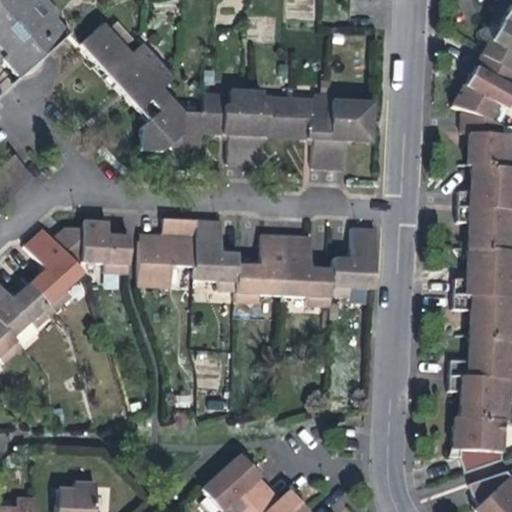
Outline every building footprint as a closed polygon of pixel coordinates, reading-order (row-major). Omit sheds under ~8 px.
[(43,0),(0,0),(0,66),(3,64),(0,61),(3,58),(0,54),(0,0),(34,0),(52,20),(54,12),(43,0)] [(66,35),(52,20),(34,0),(0,0),(0,54),(3,58),(0,61),(3,64),(16,80),(66,35)] [(511,390),(511,284),(510,284),(511,235),(511,167),(510,168),(510,161),(511,137),(507,137),(507,126),(487,123),(494,110),(501,113),(510,96),(503,91),(509,82),(504,78),(511,62),(511,16),(504,14),(500,22),(478,63),(461,95),(449,116),(458,117),(458,134),(470,135),(470,148),(468,166),(470,175),(473,180),(473,187),(472,192),(473,196),(469,195),(455,195),(454,208),(454,228),(471,228),(470,237),(467,246),(466,248),(465,251),(465,256),(469,267),(468,279),(451,278),(450,310),(473,311),(473,321),(468,334),(467,337),(468,342),(471,353),(471,363),(448,361),(447,380),(446,393),(463,393),(462,403),(459,419),(446,419),(445,447),(453,449),(453,453),(453,460),(459,473),(493,462),(495,421),(505,422),(506,390),(511,390)] [(370,143),(371,105),(328,103),(328,97),(312,96),(312,102),(260,99),(260,94),(227,91),(227,98),(200,96),(199,115),(181,114),(160,91),(171,80),(139,46),(128,56),(100,26),(75,47),(145,124),(137,128),(136,153),(159,154),(166,148),(177,148),(197,149),(198,136),(219,136),(225,137),(224,164),(257,166),(257,152),(258,138),(310,140),(310,153),(309,169),(325,170),(340,170),(341,156),(342,142),(370,143)] [(0,165),(0,205),(7,200),(31,178),(10,156),(1,165),(0,165)] [(135,242),(134,289),(168,290),(169,267),(192,268),(190,283),(212,284),(211,292),(232,293),(232,303),(254,305),(255,297),(280,298),(305,300),(305,307),(327,308),(327,300),(345,301),(346,291),(371,292),(374,232),(348,231),(348,243),(347,261),(329,260),(329,270),(307,270),(308,256),(308,239),(257,237),(257,249),(256,267),(234,265),(234,255),(219,255),(219,240),(219,224),(159,221),(159,242),(149,242),(135,242)] [(104,223),(93,223),(93,230),(86,230),(79,230),(62,229),(50,241),(41,231),(22,248),(29,255),(42,271),(9,301),(0,290),(0,354),(13,343),(10,338),(80,276),(75,269),(78,265),(100,266),(100,275),(123,275),(125,276),(126,237),(104,237),(104,223)] [(306,511),(310,509),(296,494),(290,499),(285,492),(278,499),(272,504),(262,493),(254,484),(255,483),(249,475),(255,470),(240,454),(201,488),(222,510),(219,511),(306,511)] [(258,473),(255,470),(249,475),(255,483),(261,478),(262,477),(258,473)] [(511,511),(511,489),(499,475),(465,488),(471,504),(477,510),(478,511),(511,511)] [(278,499),(261,478),(255,483),(254,484),(262,493),(272,504),(278,499)] [(91,511),(93,485),(71,484),(71,492),(55,490),(53,511),(91,511)] [(290,487),(285,492),(290,499),(296,494),(293,491),(290,487)] [(33,511),(34,502),(15,501),(14,511),(0,510),(0,511),(33,511)]
